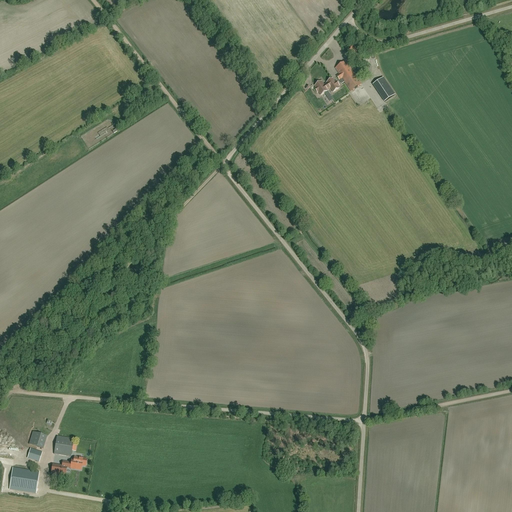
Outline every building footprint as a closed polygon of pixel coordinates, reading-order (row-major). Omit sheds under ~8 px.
[(364,54),(357,44),(350,50),(356,59),(364,54)] [(408,68),(414,66),(413,61),(390,67),(392,73),(408,69),(408,68)] [(336,77),(338,81),(342,78),(351,91),(361,85),(346,62),(336,69),(340,74),(336,77)] [(384,78),(373,85),(385,102),(395,95),(384,78)] [(336,82),(335,83),(333,79),(327,83),(328,84),(324,86),(321,82),(315,87),(316,88),(315,89),(318,93),(319,92),(321,96),(328,91),(327,91),(331,88),(333,92),(339,89),(338,87),(339,86),(336,82)] [(108,133),(90,143),(89,141),(87,141),(86,139),(86,143),(85,143),(89,148),(97,143),(101,143),(110,137),(110,135),(108,133)] [(29,445),(43,449),(47,437),(33,432),(29,445)] [(71,457),(72,448),(74,439),(57,437),(54,454),(71,457)] [(0,453),(11,455),(12,447),(0,445),(0,453)] [(39,462),(42,453),(32,449),(29,459),(39,462)] [(72,460),(71,463),(73,464),(72,468),(72,469),(81,470),(82,466),(86,467),(87,459),(74,457),(74,461),(72,460)] [(53,465),(51,473),(55,474),(55,475),(61,476),(61,475),(65,476),(67,467),(62,466),(53,465)] [(36,494),(39,472),(13,468),(9,489),(36,494)]
